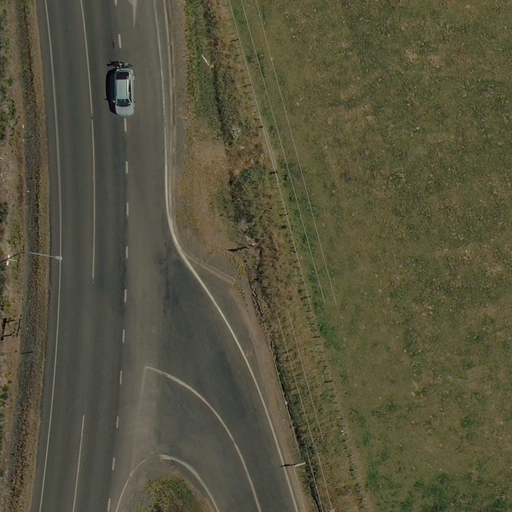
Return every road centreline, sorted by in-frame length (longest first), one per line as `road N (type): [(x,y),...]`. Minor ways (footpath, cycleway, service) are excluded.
road 1 (secondary): [(90,360),(80,0)]
road 2 (unclassified): [(90,360),(149,366),(203,401),(233,442),(260,511)]
road 3 (secondary): [(71,511),(90,360)]
